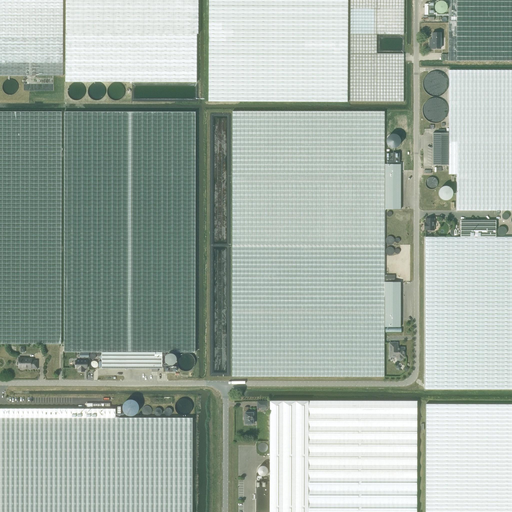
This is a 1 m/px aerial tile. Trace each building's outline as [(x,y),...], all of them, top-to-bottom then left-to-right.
[(0,0),(0,75),(63,76),(62,0),(0,0)] [(66,0),(66,82),(196,82),(196,34),(198,34),(198,0),(66,0)] [(208,0),(208,101),(347,102),(347,0),(208,0)] [(349,0),(350,102),(404,102),(404,54),(377,54),(377,34),(404,35),(403,0),(349,0)] [(511,0),(448,0),(448,61),(511,60),(511,0)] [(424,4),(424,15),(428,15),(433,15),(433,3),(428,3),(428,4),(424,4)] [(440,48),(441,33),(432,33),(432,42),(429,42),(429,48),(440,48)] [(511,210),(511,69),(449,70),(449,133),(449,165),(449,174),(457,174),(457,210),(511,210)] [(0,344),(61,344),(61,112),(0,111),(0,344)] [(232,245),(384,245),(384,209),(384,164),(384,111),(232,111),(232,245)] [(102,368),(153,368),(162,368),(162,352),(195,352),(195,112),(64,112),(64,352),(102,352),(102,355),(99,357),(102,360),(102,368)] [(449,165),(449,133),(433,133),(433,165),(449,165)] [(386,140),(386,141),(386,142),(387,142),(387,143),(387,144),(388,145),(388,146),(389,146),(390,147),(391,147),(392,148),(393,148),(394,148),(395,148),(395,147),(396,147),(397,147),(398,146),(399,145),(399,144),(400,144),(400,143),(400,142),(400,141),(400,140),(400,139),(400,138),(399,137),(399,136),(398,136),(398,135),(397,135),(396,135),(396,134),(395,134),(394,134),(393,134),(392,134),(391,134),(390,135),(389,135),(389,136),(388,136),(388,137),(387,137),(387,138),(387,139),(386,140)] [(386,153),(386,162),(399,162),(399,153),(386,153)] [(401,164),(384,164),(384,209),(401,209),(401,164)] [(425,230),(434,230),(434,218),(425,218),(425,222),(424,222),(424,230),(425,230)] [(460,220),(460,237),(496,237),(496,220),(460,220)] [(511,236),(496,237),(460,237),(425,237),(425,389),(511,388),(511,236)] [(384,245),(232,245),(232,376),(384,376),(384,327),(384,282),(384,245)] [(384,282),(384,327),(400,327),(400,282),(384,282)] [(398,359),(399,360),(400,360),(401,359),(402,358),(402,357),(404,357),(404,348),(397,348),(397,343),(389,343),(390,357),(397,357),(397,358),(398,359)] [(17,364),(17,365),(19,365),(19,368),(31,368),(37,368),(37,361),(31,361),(31,359),(25,359),(25,358),(19,358),(19,361),(17,361),(17,364)] [(78,371),(84,371),(84,368),(87,368),(87,361),(75,361),(75,368),(78,368),(78,371)] [(416,511),(417,480),(417,401),(270,400),(269,481),(269,511),(416,511)] [(511,511),(511,404),(426,404),(425,511),(511,511)] [(0,511),(192,511),(192,418),(115,417),(115,409),(0,408),(0,511)] [(245,413),(245,423),(247,423),(247,424),(251,424),(251,423),(253,423),(253,415),(255,415),(255,411),(247,411),(247,413),(245,413)] [(269,511),(269,481),(256,481),(256,511),(269,511)]
